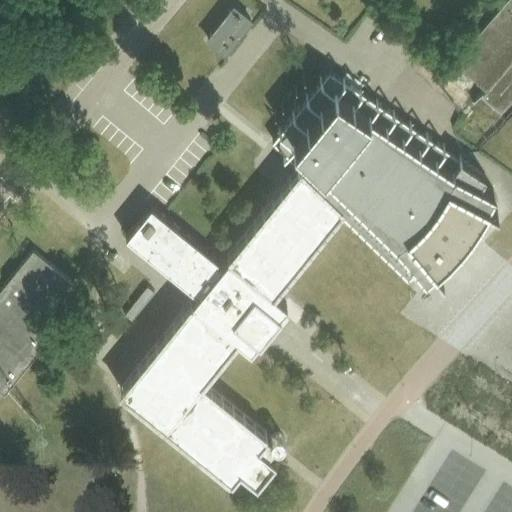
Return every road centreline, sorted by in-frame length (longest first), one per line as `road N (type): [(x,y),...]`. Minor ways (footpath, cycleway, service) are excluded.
road 1 (unknown): [(161,143),(181,135),(285,33),(304,33),(427,112)]
road 2 (unknown): [(0,148),(111,227),(161,143)]
